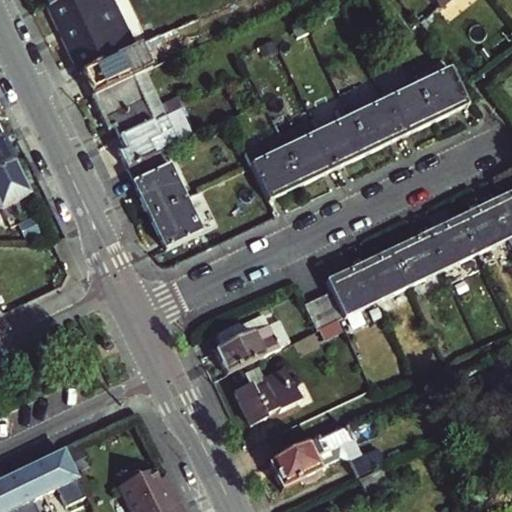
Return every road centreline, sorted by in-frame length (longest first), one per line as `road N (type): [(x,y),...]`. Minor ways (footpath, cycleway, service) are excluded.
road 1 (residential): [(139,318),(503,142)]
road 2 (residential): [(124,288),(0,33)]
road 3 (residential): [(166,373),(0,452)]
road 4 (residential): [(234,511),(166,373)]
road 5 (residential): [(0,349),(124,288)]
